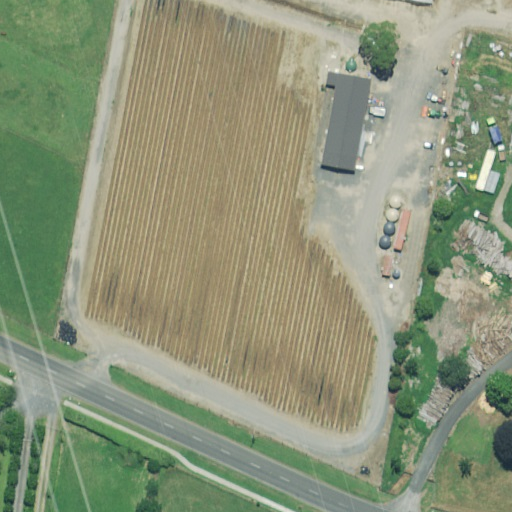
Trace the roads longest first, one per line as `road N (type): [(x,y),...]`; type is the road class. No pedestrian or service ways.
road 1 (track): [(71,378),(100,352),(130,349),(321,444),(356,447),(377,422),(386,372),(383,309),(361,263),(428,39),(458,22),(511,23)]
road 2 (tertiary): [(361,511),(0,345)]
road 3 (track): [(416,511),(413,486),(456,401),(511,357)]
